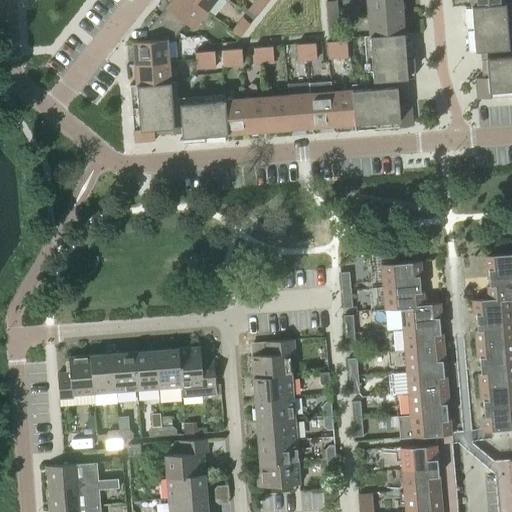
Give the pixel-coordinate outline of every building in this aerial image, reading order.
[(208,10),(195,0),(172,0),(160,16),(180,31),(187,22),(194,28),(208,10)] [(215,0),(195,0),(208,10),(215,0)] [(257,16),(268,2),(264,0),(257,0),(250,10),(257,16)] [(326,0),(328,17),(337,16),(336,0),(326,0)] [(403,11),(401,0),(366,0),(368,14),(403,11)] [(511,55),(506,3),(472,6),(472,4),(465,5),(468,51),(480,50),(481,57),(511,55)] [(404,32),(404,31),(403,11),(368,14),(370,35),(404,32)] [(180,31),(160,16),(150,28),(151,39),(134,41),(136,63),(170,60),(169,39),(173,39),(180,31)] [(339,33),(337,16),(328,17),(329,34),(339,33)] [(233,30),(241,36),(251,23),(244,17),(233,30)] [(411,31),(404,31),(404,32),(370,35),(374,87),(403,84),(402,77),(414,76),(411,31)] [(347,39),(337,40),(338,56),(348,56),(347,39)] [(338,56),(337,40),(327,40),(329,57),(338,56)] [(315,41),(306,42),(307,59),(317,58),(315,41)] [(307,59),(306,42),(296,43),(298,60),(307,59)] [(273,45),(263,46),(265,62),(274,62),(273,45)] [(265,62),(263,46),(253,46),(255,63),(265,62)] [(241,47),(232,48),(233,65),(243,64),(241,47)] [(233,65),(232,48),(222,49),(224,66),(233,65)] [(214,49),(205,50),(206,67),(216,66),(214,49)] [(206,67),(205,50),(195,51),(197,68),(206,67)] [(511,95),(511,54),(511,55),(481,57),(482,72),(487,72),(488,77),(476,78),(478,98),(511,95)] [(172,82),(170,60),(136,63),(137,84),(137,85),(172,82)] [(332,90),(331,81),(309,83),(310,92),(313,127),(334,125),(332,90)] [(174,103),(172,82),(137,85),(137,84),(130,85),(135,141),(156,140),(155,133),(176,132),(174,103)] [(403,84),(374,87),(353,88),(356,123),(355,123),(355,129),(413,124),(411,104),(399,105),(399,101),(404,100),(403,84)] [(356,123),(353,88),(332,90),(334,125),(355,123),(356,123)] [(313,127),(310,92),(289,93),(291,128),(313,127)] [(291,128),(289,93),(267,95),(270,130),(291,128)] [(270,130),(267,95),(246,97),(248,132),(270,130)] [(248,132),(246,97),(225,99),(227,133),(228,133),(248,132)] [(227,133),(225,99),(174,103),(176,132),(182,131),(183,143),(228,139),(228,133),(227,133)] [(488,269),(489,277),(511,274),(511,252),(485,254),(486,269),(488,269)] [(382,263),(384,285),(421,282),(420,274),(422,274),(421,260),(382,263)] [(341,271),(342,289),(351,288),(350,271),(341,271)] [(511,296),(511,274),(489,277),(490,285),(488,285),(489,297),(472,298),(473,300),(511,296)] [(422,290),(421,282),(384,285),(386,308),(402,307),(425,305),(425,302),(424,290),(422,290)] [(353,306),(351,288),(342,289),(344,306),(353,306)] [(511,297),(511,296),(473,300),(474,313),(476,313),(476,321),(511,318),(511,302),(511,298),(511,297)] [(441,301),(425,302),(425,305),(402,307),(404,327),(440,324),(440,316),(442,316),(441,301)] [(402,307),(386,308),(387,328),(404,327),(402,307)] [(344,314),(346,332),(355,331),(353,313),(344,314)] [(511,339),(511,318),(476,321),(477,329),(475,329),(476,343),(511,339)] [(441,332),(440,324),(404,327),(405,349),(444,345),(443,332),(441,332)] [(356,349),(355,331),(346,332),(347,349),(356,349)] [(252,354),(253,377),(293,374),(292,352),(295,353),(294,338),(266,340),(267,353),(252,354)] [(511,361),(511,339),(476,343),(477,356),(479,356),(480,364),(511,361)] [(445,359),(444,345),(405,349),(407,370),(444,367),(443,359),(445,359)] [(200,346),(179,347),(182,385),(183,396),(216,393),(214,360),(201,360),(200,346)] [(157,349),(161,387),(182,385),(179,347),(157,349)] [(161,387),(157,349),(136,351),(139,389),(161,387)] [(139,389),(136,351),(114,352),(116,390),(139,389)] [(116,390),(114,352),(93,354),(96,392),(116,390)] [(96,392),(93,354),(69,356),(71,371),(58,372),(60,399),(74,398),(74,394),(95,392),(96,392)] [(348,357),(349,375),(358,374),(357,357),(348,357)] [(511,383),(511,361),(480,364),(480,372),(478,372),(480,386),(511,383)] [(444,375),(444,367),(407,370),(409,391),(448,388),(446,375),(444,375)] [(325,385),(330,385),(329,371),(320,371),(321,381),(325,385)] [(294,395),(293,374),(253,377),(255,398),(294,395)] [(360,392),(358,374),(349,375),(351,393),(360,392)] [(511,404),(511,383),(480,386),(481,399),(483,399),(483,407),(511,404)] [(449,402),(448,388),(409,391),(410,413),(447,410),(447,402),(449,402)] [(296,417),(294,395),(255,398),(257,420),(296,417)] [(322,405),(323,415),(333,414),(331,400),(326,401),(322,405)] [(351,401),(353,418),(362,417),(360,400),(351,401)] [(511,427),(511,404),(483,407),(484,415),(482,415),(483,430),(511,427)] [(448,418),(447,410),(410,413),(398,415),(400,437),(451,432),(450,418),(448,418)] [(333,428),(333,414),(323,415),(324,425),(328,428),(333,428)] [(297,439),(296,417),(257,420),(258,442),(297,439)] [(363,435),(362,417),(353,418),(354,436),(363,435)] [(172,425),(164,426),(164,435),(168,435),(177,434),(176,428),(172,425)] [(164,435),(164,426),(152,426),(148,431),(149,436),(164,435)] [(129,428),(119,429),(120,437),(132,436),(133,432),(129,428)] [(120,437),(119,429),(109,430),(106,434),(106,439),(120,437)] [(166,453),(167,476),(205,473),(203,450),(208,450),(207,437),(180,439),(181,452),(166,453)] [(298,460),(297,439),(258,442),(260,463),(298,460)] [(129,454),(141,454),(141,442),(129,443),(129,454)] [(401,450),(402,467),(438,464),(436,442),(395,446),(396,451),(401,450)] [(326,448),(326,458),(336,458),(335,444),(329,444),(326,448)] [(337,471),(336,458),(326,458),(327,468),(331,472),(337,471)] [(300,482),(298,460),(260,463),(262,486),(300,482)] [(97,461),(48,465),(49,487),(99,483),(99,478),(97,461)] [(439,486),(438,464),(402,467),(403,484),(398,485),(399,489),(439,486)] [(207,495),(205,473),(167,476),(169,497),(207,495)] [(119,482),(119,477),(109,478),(109,487),(120,487),(119,482)] [(99,488),(109,487),(109,478),(99,478),(99,483),(99,488)] [(99,483),(49,487),(51,508),(101,505),(99,488),(99,483)] [(214,489),(215,494),(229,493),(228,484),(217,485),(214,489)] [(441,508),(439,486),(399,489),(399,494),(404,494),(406,511),(441,508)] [(373,511),(372,492),(359,493),(360,511),(373,511)] [(230,501),(229,493),(215,494),(215,498),(220,502),(230,501)] [(208,511),(207,495),(169,497),(170,511),(208,511)]
